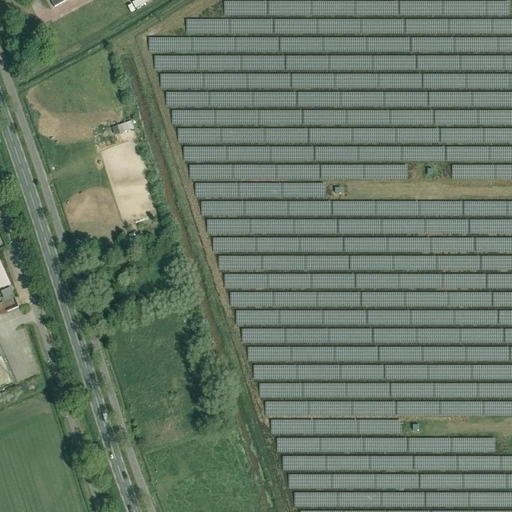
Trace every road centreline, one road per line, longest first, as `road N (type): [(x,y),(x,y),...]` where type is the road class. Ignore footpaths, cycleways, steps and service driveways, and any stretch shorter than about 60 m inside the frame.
road 1 (unclassified): [(152,511),(0,59)]
road 2 (secondary): [(134,511),(0,112)]
road 3 (unclassified): [(4,210),(100,511)]
road 4 (track): [(353,189),(511,190)]
